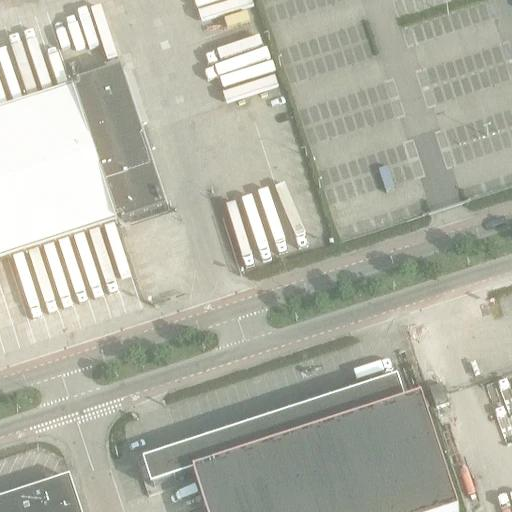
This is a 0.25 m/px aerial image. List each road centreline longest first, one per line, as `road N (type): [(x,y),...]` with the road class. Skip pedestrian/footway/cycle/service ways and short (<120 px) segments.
road 1 (unclassified): [(511,222),(60,370)]
road 2 (unclassified): [(72,409),(511,266)]
